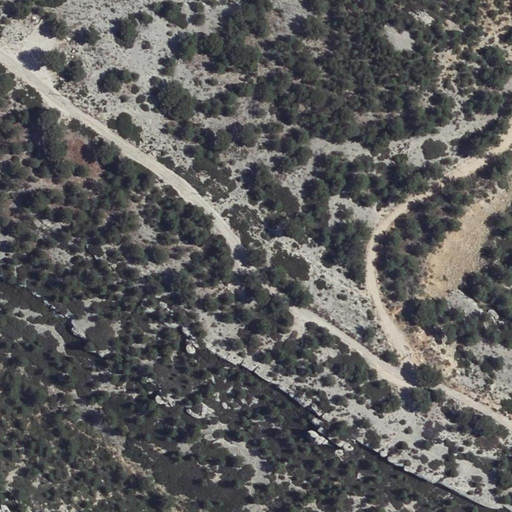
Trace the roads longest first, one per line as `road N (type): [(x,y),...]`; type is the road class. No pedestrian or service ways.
road 1 (unclassified): [(511,426),(381,363),(296,308),(201,205),(0,56)]
road 2 (track): [(511,130),(381,225),(367,276),(407,356),(407,374)]
